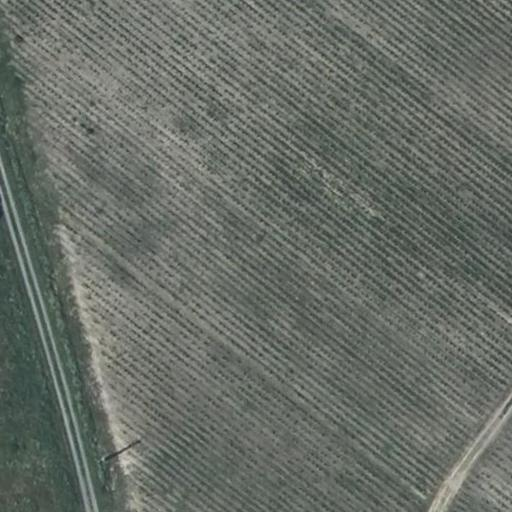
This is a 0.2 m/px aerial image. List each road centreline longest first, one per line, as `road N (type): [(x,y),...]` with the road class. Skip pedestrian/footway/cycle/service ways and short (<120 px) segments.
road 1 (track): [(91,511),(0,179)]
road 2 (track): [(438,511),(511,408)]
